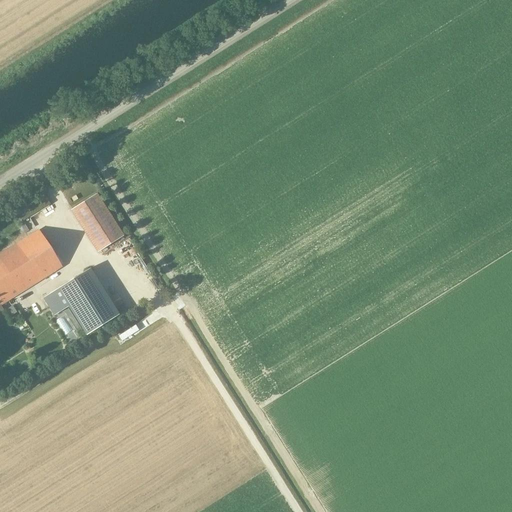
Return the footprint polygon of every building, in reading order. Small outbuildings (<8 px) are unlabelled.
[(96,253),(123,236),(96,194),(70,210),(96,253)] [(38,231),(0,254),(0,305),(61,267),(38,231)] [(118,316),(89,269),(42,298),(54,316),(68,307),(86,336),(118,316)] [(143,320),(145,325),(153,322),(151,317),(143,320)] [(154,326),(143,332),(146,337),(157,331),(154,326)]
